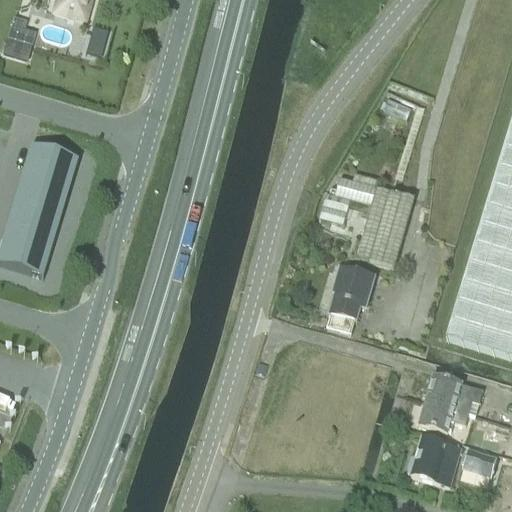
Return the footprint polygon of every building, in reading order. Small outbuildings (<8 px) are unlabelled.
[(59,0),(55,18),(84,26),(91,0),(59,0)] [(325,3),(322,14),(343,19),(346,8),(325,3)] [(87,61),(107,63),(109,47),(88,45),(87,61)] [(511,131),(448,343),(511,362),(511,131)] [(33,154),(0,253),(0,269),(42,282),(80,167),(33,154)] [(393,273),(413,204),(373,192),(376,184),(353,178),(351,186),(338,182),(333,200),(325,198),(318,222),(341,229),(348,205),(370,212),(356,262),(393,273)] [(364,315),(372,284),(337,274),(333,288),(336,289),(324,332),(350,339),(353,327),(354,327),(358,313),(364,315)] [(430,384),(422,407),(467,420),(471,408),(477,410),(481,396),(460,390),(459,393),(444,388),(444,386),(435,383),(433,385),(430,384)] [(463,433),(467,420),(422,407),(418,422),(416,421),(414,430),(416,430),(415,433),(445,443),(449,428),(463,433)] [(447,493),(459,455),(418,443),(412,463),(407,463),(404,474),(408,478),(407,481),(447,493)] [(461,474),(491,482),(496,463),(466,454),(461,474)] [(511,469),(502,499),(511,502),(511,469)]
